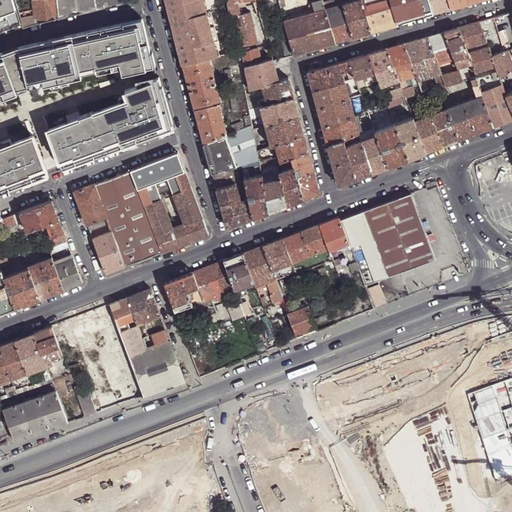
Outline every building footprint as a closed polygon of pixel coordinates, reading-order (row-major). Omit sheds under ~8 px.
[(0,0),(0,31),(22,24),(21,20),(14,0),(0,0)] [(32,0),(34,16),(35,24),(40,23),(58,17),(55,0),(32,0)] [(55,0),(58,17),(106,7),(106,6),(121,2),(120,0),(55,0)] [(166,0),(168,7),(172,25),(174,32),(182,65),(209,58),(222,54),(233,52),(219,0),(166,0)] [(241,46),(248,44),(257,43),(250,11),(242,13),(239,13),(238,6),(237,1),(243,0),(228,0),(227,2),(228,6),(231,18),(235,16),(241,46)] [(241,6),(256,3),(255,0),(243,0),(237,1),(238,6),(239,13),(242,13),(241,6)] [(316,11),(325,9),(323,2),(322,0),(313,0),(315,8),(316,11)] [(332,0),(323,2),(325,9),(335,6),(332,0)] [(355,0),(343,4),(353,37),(371,32),(361,0),(355,0)] [(361,0),(371,32),(396,24),(389,0),(361,0)] [(389,0),(396,24),(434,13),(430,0),(389,0)] [(448,0),(430,0),(434,13),(451,8),(448,0)] [(448,0),(451,8),(468,3),(467,0),(448,0)] [(325,9),(335,42),(353,37),(343,4),(335,6),(325,9)] [(290,40),(294,55),(335,42),(325,9),(316,11),(302,16),(297,17),(284,21),(290,40)] [(34,16),(21,20),(22,24),(23,27),(35,24),(34,16)] [(80,34),(89,68),(122,58),(125,71),(156,63),(144,17),(80,34)] [(261,18),(265,30),(270,29),(267,17),(261,18)] [(459,27),(465,47),(487,40),(479,21),(459,27)] [(471,62),(468,53),(465,47),(459,27),(444,31),(454,59),(456,64),(457,67),(471,62)] [(454,59),(444,31),(427,36),(438,64),(454,59)] [(80,34),(20,50),(30,84),(89,68),(80,34)] [(438,64),(427,36),(403,43),(415,75),(417,80),(424,78),(433,76),(441,73),(438,64)] [(282,43),(286,57),(294,55),(290,40),(282,43)] [(415,75),(403,43),(386,48),(398,80),(415,75)] [(475,72),(495,65),(492,56),(489,46),(468,53),(471,62),(473,67),(474,69),(475,72)] [(279,80),(276,70),(273,60),(273,58),(261,62),(258,47),(250,49),(242,52),(241,52),(240,50),(237,50),(240,61),(244,60),(245,66),(250,89),(262,86),(279,80)] [(398,80),(386,48),(368,53),(375,72),(381,87),(398,80)] [(499,75),(504,74),(511,70),(511,61),(511,58),(508,50),(507,50),(492,56),(495,65),(497,70),(499,75)] [(5,52),(0,54),(0,96),(20,89),(5,52)] [(375,72),(368,53),(348,59),(352,69),(355,78),(375,72)] [(192,101),(203,143),(227,134),(219,102),(221,101),(209,58),(182,65),(192,101)] [(352,69),(348,59),(308,71),(313,90),(345,81),(343,71),(352,69)] [(476,76),(497,70),(495,65),(475,72),(476,76)] [(470,78),(471,78),(467,67),(458,70),(463,81),(465,80),(470,78)] [(225,69),(233,110),(238,109),(230,68),(225,69)] [(463,81),(458,70),(455,71),(442,75),(446,86),(452,84),(457,82),(463,81)] [(481,91),(502,84),(499,75),(497,70),(476,76),(475,77),(478,83),(481,91)] [(133,98),(106,107),(121,148),(178,128),(159,73),(128,84),(133,98)] [(440,93),(445,91),(447,91),(445,86),(446,86),(442,75),(441,73),(433,76),(440,93)] [(502,84),(503,86),(507,84),(504,74),(499,75),(502,84)] [(248,101),(249,109),(254,107),(260,106),(294,96),(289,77),(279,80),(262,86),(265,97),(262,98),(262,97),(248,101)] [(431,98),(424,78),(417,80),(418,83),(422,92),(424,99),(426,103),(429,102),(428,99),(431,98)] [(345,81),(313,90),(317,108),(350,98),(345,81)] [(477,97),(482,95),(481,91),(478,83),(472,85),(477,97)] [(493,126),(511,118),(511,111),(506,95),(504,89),(503,86),(502,84),(481,91),(482,95),(493,126)] [(411,96),(415,94),(414,89),(413,87),(402,90),(402,92),(404,96),(405,98),(411,96)] [(387,102),(404,96),(402,92),(399,94),(385,99),(386,100),(387,102)] [(475,133),(493,126),(482,95),(477,97),(464,102),(475,133)] [(265,126),(299,115),(294,96),(260,106),(265,126)] [(405,100),(405,98),(404,96),(387,102),(388,106),(389,108),(392,107),(393,107),(392,105),(401,101),(405,100)] [(408,107),(412,117),(418,115),(411,96),(405,98),(405,100),(408,107)] [(354,115),(350,98),(317,108),(323,126),(354,115)] [(458,139),(475,133),(464,102),(449,107),(446,109),(458,139)] [(106,107),(46,129),(61,170),(121,148),(106,107)] [(442,146),(458,139),(446,109),(430,115),(442,146)] [(275,143),(304,133),(299,115),(265,126),(271,145),(275,143)] [(359,133),(354,115),(323,126),(328,145),(343,139),(347,138),(352,135),(358,133),(359,133)] [(426,152),(442,146),(430,115),(414,121),(426,152)] [(408,158),(426,152),(414,121),(412,117),(395,124),(408,158)] [(232,125),(234,131),(244,127),(242,121),(232,125)] [(203,143),(212,173),(235,167),(242,165),(260,160),(257,150),(257,147),(256,145),(254,132),(254,130),(252,126),(252,124),(246,126),(244,127),(234,131),(227,134),(203,143)] [(388,166),(408,158),(395,124),(375,131),(376,135),(388,166)] [(376,135),(375,131),(375,130),(373,127),(361,132),(359,133),(358,133),(359,135),(361,140),(376,135)] [(37,130),(0,143),(0,193),(54,173),(37,130)] [(292,157),(309,151),(304,133),(275,143),(280,158),(281,161),(284,160),(292,157)] [(372,172),(388,166),(376,135),(361,140),(372,172)] [(338,185),(355,179),(345,146),(343,139),(328,145),(338,185)] [(355,179),(372,172),(361,140),(349,145),(345,146),(355,179)] [(179,151),(132,169),(138,188),(155,182),(166,178),(184,224),(185,225),(202,218),(179,151)] [(320,192),(309,151),(292,157),(293,160),(294,166),(303,199),(320,192)] [(261,168),(277,163),(281,161),(280,158),(273,160),(272,158),(260,161),(261,166),(261,168)] [(257,166),(261,166),(260,161),(260,160),(242,165),(245,177),(259,174),(257,166)] [(286,205),(303,199),(294,166),(279,171),(280,176),(286,205)] [(212,173),(216,188),(236,183),(239,182),(235,167),(212,173)] [(138,188),(132,169),(94,184),(106,217),(111,231),(123,260),(127,258),(130,264),(162,252),(138,188)] [(253,218),(270,211),(264,182),(262,173),(259,174),(245,177),(245,180),(249,198),(253,218)] [(270,211),(286,205),(280,176),(264,182),(270,211)] [(245,199),(249,198),(245,180),(239,182),(236,183),(239,194),(243,192),(245,199)] [(155,182),(138,188),(162,252),(182,244),(181,243),(178,244),(172,228),(165,206),(161,198),(155,182)] [(227,227),(253,218),(249,198),(245,199),(240,200),(239,194),(236,183),(216,188),(227,227)] [(106,217),(94,184),(75,191),(87,224),(106,217)] [(410,193),(399,197),(404,211),(415,206),(410,193)] [(399,197),(339,220),(350,247),(352,253),(355,261),(358,270),(364,284),(435,257),(415,206),(404,211),(399,197)] [(47,224),(59,220),(51,200),(20,211),(28,232),(47,224)] [(4,218),(6,224),(7,227),(16,223),(13,214),(4,218)] [(338,216),(319,223),(329,248),(331,255),(343,250),(350,247),(339,220),(338,216)] [(208,234),(202,218),(185,225),(190,240),(188,241),(188,242),(191,241),(208,234)] [(52,237),(64,233),(59,220),(47,224),(52,237)] [(329,248),(319,223),(300,230),(309,255),(329,248)] [(190,240),(185,225),(184,224),(172,228),(178,244),(181,243),(182,244),(188,242),(188,241),(190,240)] [(309,255),(300,230),(282,238),(291,262),(309,255)] [(106,273),(125,266),(123,260),(111,231),(93,238),(106,273)] [(67,241),(64,233),(52,237),(45,240),(48,248),(67,241)] [(282,238),(263,245),(275,279),(284,276),(294,272),(293,266),(291,262),(282,238)] [(23,252),(24,254),(34,251),(31,245),(22,249),(23,252)] [(263,245),(243,252),(254,280),(256,286),(264,283),(275,312),(286,307),(276,281),(275,279),(263,245)] [(352,253),(350,247),(343,250),(345,256),(347,255),(352,253)] [(243,252),(223,260),(234,288),(254,280),(243,252)] [(74,259),(72,254),(53,261),(55,266),(74,259)] [(0,259),(0,266),(1,268),(10,264),(7,258),(6,257),(0,259)] [(55,266),(53,261),(52,257),(28,266),(29,268),(40,298),(64,289),(55,266)] [(83,282),(74,259),(55,266),(64,289),(83,282)] [(223,260),(192,271),(198,286),(202,299),(211,296),(212,298),(214,299),(217,299),(218,299),(221,299),(224,297),(225,297),(226,295),(228,293),(227,290),(234,288),(223,260)] [(358,270),(355,261),(350,263),(348,264),(351,272),(358,270)] [(293,266),(294,272),(295,272),(301,270),(298,263),(293,266)] [(15,308),(40,298),(29,268),(4,277),(15,308)] [(0,313),(15,308),(4,277),(1,269),(0,269),(0,313)] [(296,275),(298,280),(300,286),(306,284),(301,270),(295,272),(296,275)] [(198,286),(192,271),(164,282),(174,310),(190,305),(193,313),(198,311),(194,303),(192,304),(187,290),(198,286)] [(264,308),(256,286),(250,289),(258,310),(260,309),(264,308)] [(151,287),(127,296),(137,324),(161,315),(151,287)] [(300,303),(306,301),(302,291),(297,293),(296,293),(300,303)] [(127,296),(110,302),(145,395),(183,381),(184,379),(170,340),(146,349),(144,344),(137,324),(127,296)] [(246,301),(240,303),(243,312),(249,310),(246,301)] [(110,302),(51,325),(62,353),(64,358),(66,366),(78,362),(83,360),(94,390),(89,392),(96,412),(145,395),(110,302)] [(240,303),(239,302),(227,307),(232,317),(244,313),(243,312),(240,303)] [(307,305),(288,312),(296,333),(315,326),(307,305)] [(267,331),(272,329),(264,308),(260,309),(263,315),(261,316),(267,331)] [(51,325),(34,331),(46,365),(52,363),(51,357),(62,353),(51,325)] [(34,331),(15,339),(27,371),(27,372),(46,365),(34,331)] [(146,349),(170,340),(166,331),(166,332),(162,335),(148,341),(148,342),(144,344),(146,349)] [(15,339),(0,344),(0,349),(11,377),(27,371),(15,339)] [(0,349),(0,381),(11,377),(0,349)] [(51,357),(52,363),(64,358),(62,353),(51,357)] [(78,362),(66,366),(69,373),(80,369),(78,362)] [(511,377),(467,394),(496,482),(511,476),(511,377)] [(0,395),(0,398),(0,399),(52,381),(51,378),(34,384),(32,384),(31,385),(30,383),(16,388),(8,391),(8,393),(6,393),(4,394),(0,395)] [(29,379),(17,383),(14,385),(16,388),(30,383),(31,385),(32,384),(31,381),(30,381),(29,379)] [(74,386),(85,416),(96,412),(89,392),(85,382),(74,386)] [(5,388),(6,393),(8,393),(8,391),(16,388),(14,385),(10,386),(5,388)] [(7,417),(15,440),(67,421),(55,389),(4,408),(7,417)] [(0,445),(15,440),(7,417),(1,419),(0,418),(0,445)]
